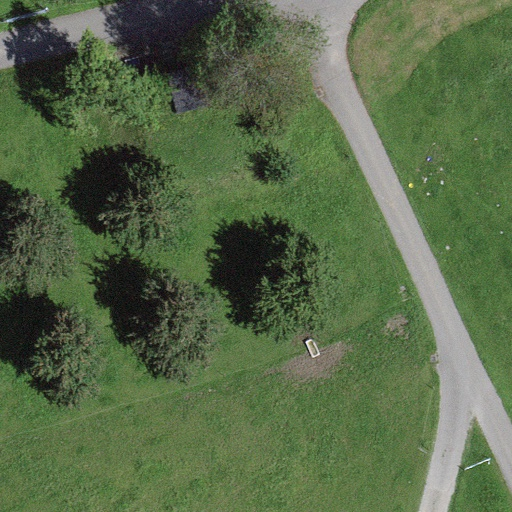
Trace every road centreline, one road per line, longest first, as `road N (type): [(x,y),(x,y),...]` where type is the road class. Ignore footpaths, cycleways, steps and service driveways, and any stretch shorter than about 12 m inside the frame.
road 1 (track): [(511,456),(306,0)]
road 2 (unclassified): [(231,0),(0,52)]
road 3 (track): [(436,511),(467,359)]
